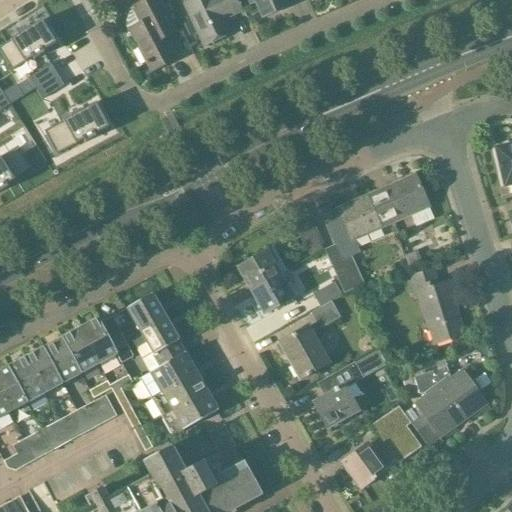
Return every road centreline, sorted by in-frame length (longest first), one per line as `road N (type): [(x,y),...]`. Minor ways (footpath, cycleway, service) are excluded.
road 1 (tertiary): [(0,278),(225,161),(418,74)]
road 2 (residential): [(386,0),(162,102),(126,90),(80,0)]
road 3 (residential): [(199,261),(231,223),(445,124)]
road 4 (residential): [(199,261),(203,286),(330,511)]
road 5 (residential): [(445,124),(511,346)]
road 6 (residential): [(0,349),(161,260),(199,261)]
